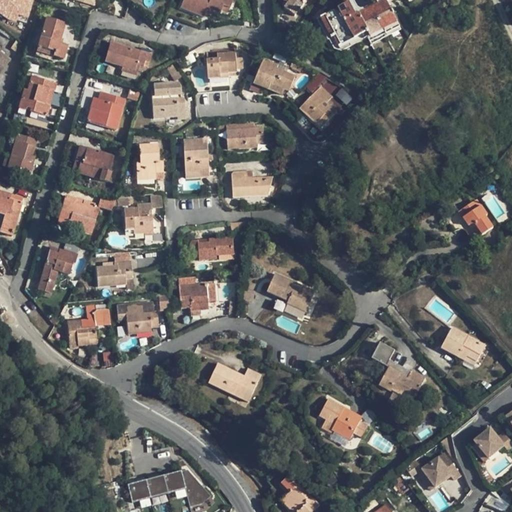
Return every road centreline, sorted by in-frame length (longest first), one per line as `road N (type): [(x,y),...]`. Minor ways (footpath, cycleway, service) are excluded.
road 1 (residential): [(10,312),(95,27),(105,21),(184,42),(229,32),(265,35),(264,0)]
road 2 (residential): [(113,394),(125,373),(211,328),(230,326),(319,356),(344,348),(362,326),(356,285),(281,214)]
road 3 (residential): [(281,214),(304,150),(274,112),(198,111)]
road 4 (tertiary): [(113,394),(193,443),(227,475),(248,511)]
road 5 (tertiary): [(10,312),(62,367),(113,394)]
